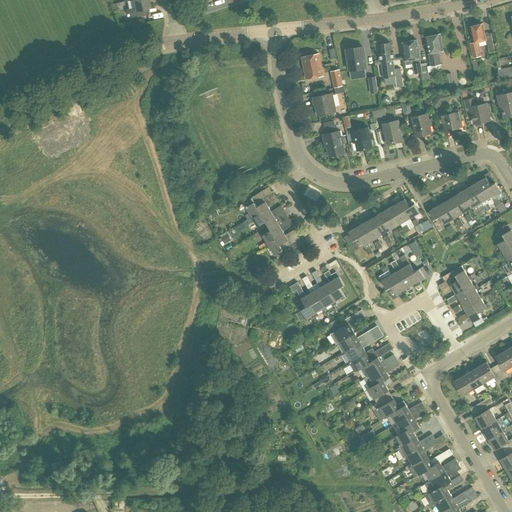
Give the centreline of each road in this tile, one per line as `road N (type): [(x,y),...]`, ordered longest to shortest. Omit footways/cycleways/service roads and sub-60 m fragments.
road 1 (residential): [(511,181),(497,160),(480,154),(351,183),(306,167)]
road 2 (track): [(0,498),(217,490)]
road 3 (residential): [(504,511),(424,375),(458,353)]
road 4 (tertiary): [(0,115),(176,41)]
road 5 (track): [(217,490),(385,482)]
road 6 (residential): [(306,167),(273,31)]
road 7 (residential): [(290,276),(322,257),(292,192),(306,167)]
